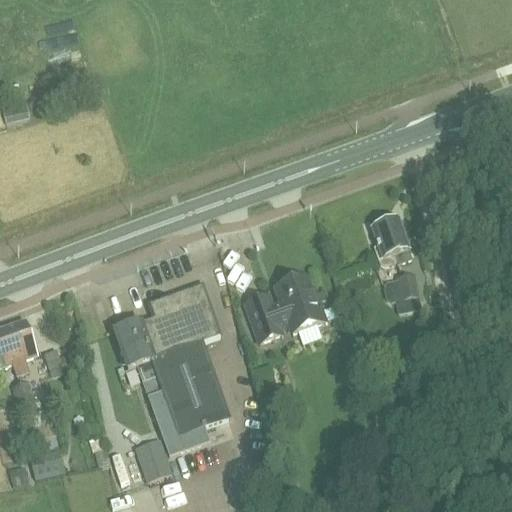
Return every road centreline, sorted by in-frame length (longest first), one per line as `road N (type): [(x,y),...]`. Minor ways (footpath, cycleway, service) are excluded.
road 1 (primary): [(0,287),(511,97)]
road 2 (track): [(489,511),(409,133)]
